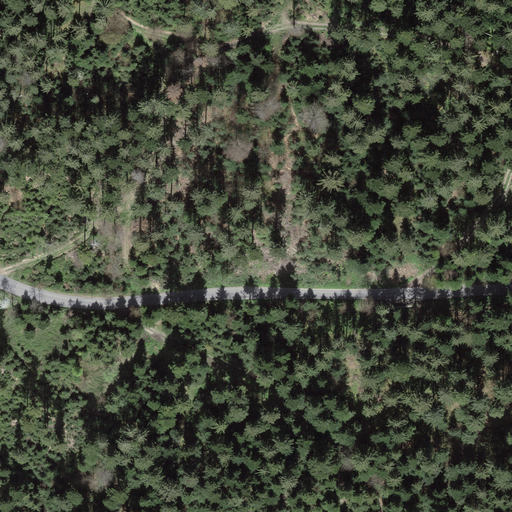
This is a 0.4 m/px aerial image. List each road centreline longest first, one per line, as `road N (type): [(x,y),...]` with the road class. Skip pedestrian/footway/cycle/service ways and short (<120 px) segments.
road 1 (unclassified): [(0,278),(36,294),(104,301),(511,285)]
road 2 (track): [(379,511),(373,487),(266,384),(151,333),(104,301)]
road 3 (track): [(0,275),(96,233),(145,181),(160,127),(158,76),(135,31)]
